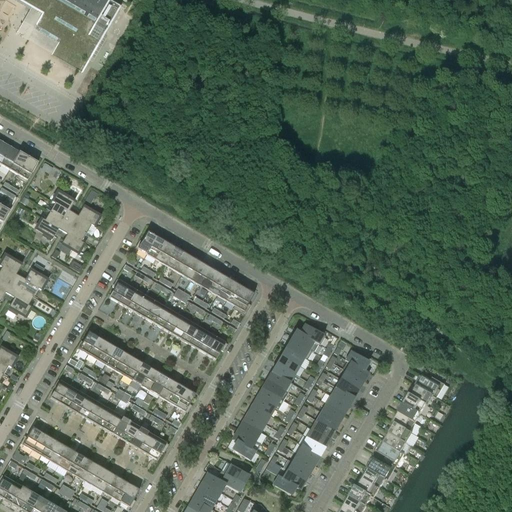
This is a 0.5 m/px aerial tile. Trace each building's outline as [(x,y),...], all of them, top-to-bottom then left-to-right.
[(16,35),(52,55),(83,72),(89,63),(121,8),(106,0),(15,0),(31,9),(16,35)] [(0,166),(11,149),(2,143),(0,146),(0,166)] [(19,154),(11,149),(0,166),(9,171),(19,154)] [(18,177),(28,159),(19,154),(9,171),(17,176),(18,177)] [(38,164),(28,159),(18,177),(17,176),(16,179),(25,185),(38,164)] [(52,169),(44,164),(41,170),(49,175),(52,169)] [(95,199),(98,195),(91,191),(88,195),(95,199)] [(68,213),(69,212),(74,203),(73,202),(74,200),(66,195),(65,197),(57,193),(52,203),(55,205),(68,213)] [(1,204),(0,205),(0,206),(0,207),(0,228),(11,210),(1,204)] [(50,213),(68,224),(73,215),(69,212),(68,213),(55,205),(50,213)] [(91,226),(94,228),(100,218),(92,213),(94,211),(86,206),(84,209),(83,208),(78,217),(77,218),(91,226)] [(62,233),(68,224),(50,213),(45,222),(58,230),(58,231),(62,233)] [(73,215),(68,224),(86,235),(91,226),(77,218),(78,217),(73,215)] [(45,222),(42,220),(36,230),(43,234),(42,237),(50,241),(51,239),(53,240),(58,231),(58,230),(45,222)] [(62,233),(67,236),(67,235),(81,243),(86,235),(68,224),(62,233)] [(135,249),(146,256),(156,238),(147,233),(142,242),(139,241),(135,249)] [(84,245),(81,243),(67,235),(67,236),(61,245),(62,246),(59,251),(67,256),(70,250),(78,255),(84,245)] [(165,244),(156,238),(146,256),(155,261),(165,244)] [(164,266),(174,249),(165,244),(155,261),(164,266)] [(183,254),(174,249),(164,266),(173,271),(183,254)] [(55,251),(51,258),(56,260),(60,253),(55,251)] [(181,276),(192,259),(183,254),(173,271),(181,276)] [(16,276),(21,266),(20,266),(21,263),(13,259),(12,261),(5,257),(0,264),(0,267),(2,268),(16,276)] [(136,264),(129,259),(126,263),(133,268),(136,264)] [(200,264),(192,259),(181,276),(190,282),(200,264)] [(199,287),(209,269),(200,264),(190,282),(199,287)] [(81,269),(74,265),(72,269),(79,273),(81,269)] [(28,274),(25,281),(24,281),(38,290),(41,291),(47,281),(39,277),(43,270),(35,266),(31,272),(30,271),(28,274)] [(125,266),(122,270),(130,274),(132,270),(125,266)] [(0,271),(0,278),(15,287),(20,278),(16,276),(2,268),(0,271)] [(218,275),(209,269),(199,287),(208,292),(218,275)] [(217,297),(227,280),(218,275),(208,292),(217,297)] [(9,297),(15,287),(0,278),(0,290),(5,293),(5,294),(9,297)] [(20,278),(15,287),(33,298),(38,290),(24,281),(25,281),(20,278)] [(114,289),(109,299),(118,304),(128,287),(116,280),(112,288),(114,289)] [(236,285),(227,280),(217,297),(226,302),(236,285)] [(234,307),(245,290),(236,285),(226,302),(234,307)] [(28,307),(28,306),(33,298),(15,287),(9,297),(14,299),(28,307)] [(137,292),(128,287),(118,304),(127,309),(137,292)] [(254,296),(245,290),(234,307),(233,310),(244,317),(251,306),(248,305),(254,296)] [(135,315),(146,297),(137,292),(127,309),(135,315)] [(154,302),(146,297),(135,315),(144,320),(154,302)] [(31,308),(28,306),(28,307),(14,299),(8,309),(10,309),(8,311),(16,316),(18,314),(25,318),(31,308)] [(153,325),(163,308),(154,302),(144,320),(153,325)] [(172,313),(163,308),(153,325),(162,330),(172,313)] [(171,335),(181,318),(172,313),(162,330),(171,335)] [(190,323),(181,318),(171,335),(180,340),(190,323)] [(238,328),(240,324),(233,320),(230,324),(238,328)] [(190,323),(180,340),(188,346),(199,328),(190,323)] [(314,343),(314,344),(318,346),(323,337),(306,326),(301,334),(301,335),(314,343)] [(227,331),(234,335),(236,331),(229,327),(227,331)] [(207,333),(199,328),(188,346),(197,351),(207,333)] [(310,351),(314,344),(314,343),(301,335),(301,334),(297,332),(292,341),(309,351),(310,351)] [(76,349),(87,356),(97,339),(88,333),(83,343),(80,341),(76,349)] [(206,356),(216,339),(207,333),(197,351),(206,356)] [(106,344),(97,339),(87,356),(96,361),(106,344)] [(228,345),(216,339),(206,356),(215,361),(221,352),(223,353),(228,345)] [(312,352),(310,351),(309,351),(292,341),(287,349),(304,360),(307,361),(312,352)] [(96,361),(105,366),(115,349),(106,344),(96,361)] [(0,362),(8,367),(11,369),(17,359),(9,355),(11,352),(3,348),(1,350),(0,349),(0,362)] [(300,368),(304,360),(287,349),(286,348),(280,357),(282,358),(282,357),(300,368)] [(124,354),(115,349),(105,366),(114,372),(124,354)] [(345,362),(346,363),(347,362),(363,372),(363,371),(368,363),(350,353),(345,362)] [(114,372),(123,377),(133,360),(124,354),(114,372)] [(295,376),(300,368),(282,357),(282,358),(277,366),(295,376)] [(77,364),(70,360),(68,364),(75,368),(77,364)] [(141,365),(133,360),(123,377),(131,382),(141,365)] [(0,374),(3,376),(8,367),(0,362),(0,374)] [(368,374),(363,371),(363,372),(347,362),(346,363),(342,371),(344,372),(345,372),(363,383),(368,374)] [(131,382),(140,387),(150,370),(141,365),(131,382)] [(66,366),(64,370),(71,374),(73,370),(66,366)] [(290,384),(295,376),(277,366),(272,374),(290,384)] [(159,375),(150,370),(140,387),(149,392),(159,375)] [(345,372),(344,372),(340,380),(359,391),(363,383),(345,372)] [(285,393),(287,395),(293,385),(290,384),(272,374),(267,382),(285,393)] [(149,392),(158,398),(168,380),(159,375),(149,392)] [(416,388),(433,398),(436,400),(445,385),(432,378),(430,382),(419,376),(413,386),(416,388)] [(177,385),(168,380),(158,398),(167,403),(177,385)] [(358,392),(359,391),(340,380),(335,389),(353,399),(357,391),(358,392)] [(50,399),(59,405),(69,387),(58,381),(53,389),(55,390),(50,399)] [(280,401),(285,393),(267,382),(262,391),(280,401)] [(167,403),(175,408),(186,391),(177,385),(167,403)] [(78,392),(69,387),(59,405),(68,410),(78,392)] [(427,407),(433,398),(416,388),(411,396),(411,397),(426,406),(425,406),(427,407)] [(348,407),(353,399),(335,389),(330,397),(348,407)] [(195,396),(186,391),(175,408),(187,415),(192,407),(189,405),(195,396)] [(283,402),(280,401),(262,391),(258,399),(275,409),(275,410),(278,411),(283,402)] [(68,410),(76,415),(87,398),(78,392),(68,410)] [(411,397),(411,396),(409,395),(403,405),(420,415),(425,406),(426,406),(411,397)] [(343,416),(348,407),(330,397),(325,405),(343,416)] [(95,403),(87,398),(76,415),(85,420),(95,403)] [(270,418),(275,410),(275,409),(258,399),(253,407),(270,418)] [(85,420),(94,425),(104,408),(95,403),(85,420)] [(338,423),(343,416),(325,405),(320,413),(339,424),(338,423)] [(398,414),(415,424),(420,415),(403,405),(398,414)] [(265,426),(270,418),(253,407),(252,406),(247,415),(265,426)] [(113,413),(104,408),(94,425),(103,430),(113,413)] [(103,430),(112,436),(122,418),(113,413),(103,430)] [(315,422),(334,433),(339,424),(320,413),(315,422)] [(392,424),(394,425),(409,434),(410,433),(415,424),(398,414),(392,424)] [(261,434),(265,426),(247,415),(242,424),(243,424),(261,434)] [(131,423),(122,418),(112,436),(121,441),(131,423)] [(179,429),(181,425),(174,421),(172,425),(179,429)] [(329,441),(334,433),(315,422),(311,430),(329,441)] [(121,441),(129,446),(140,429),(131,423),(121,441)] [(243,424),(238,432),(256,443),(261,434),(243,424)] [(412,434),(410,433),(409,434),(394,425),(389,434),(406,444),(412,434)] [(168,431),(175,435),(177,431),(170,427),(168,431)] [(20,445),(31,452),(41,434),(32,429),(27,438),(24,437),(20,445)] [(148,434),(140,429),(129,446),(138,451),(148,434)] [(324,449),(329,441),(311,430),(306,438),(324,449)] [(260,445),(256,443),(238,432),(238,433),(237,432),(234,436),(235,437),(233,441),(237,443),(251,451),(251,450),(255,453),(260,445)] [(50,440),(41,434),(31,452),(40,457),(50,440)] [(148,434),(138,451),(147,456),(157,439),(148,434)] [(389,434),(384,443),(401,453),(406,444),(389,434)] [(324,450),(324,449),(306,438),(301,447),(318,457),(323,449),(324,450)] [(169,446),(157,439),(147,456),(156,462),(161,454),(163,455),(169,446)] [(40,457),(49,462),(59,445),(50,440),(40,457)] [(404,454),(401,453),(384,443),(381,441),(375,452),(385,458),(383,461),(396,469),(404,454)] [(255,453),(251,450),(251,451),(237,443),(232,452),(250,462),(255,453)] [(68,450),(59,445),(49,462),(58,467),(68,450)] [(314,465),(318,457),(301,447),(296,455),(314,465)] [(58,467),(66,472),(77,455),(68,450),(58,467)] [(21,459),(14,455),(11,459),(19,463),(21,459)] [(86,460),(77,455),(66,472),(75,478),(86,460)] [(309,474),(314,465),(296,455),(291,463),(309,474)] [(367,471),(384,481),(388,483),(396,469),(383,461),(381,465),(371,459),(365,469),(367,471)] [(75,478),(84,483),(94,465),(86,460),(75,478)] [(258,476),(265,463),(261,460),(256,468),(254,470),(258,476)] [(309,474),(291,463),(288,461),(283,470),(286,472),(304,482),(309,474)] [(10,462),(8,466),(15,470),(17,466),(10,462)] [(103,471),(94,465),(84,483),(93,488),(103,471)] [(225,475),(243,485),(248,476),(230,466),(225,475)] [(93,488),(102,493),(112,476),(103,471),(93,488)] [(379,489),(384,481),(367,471),(362,479),(379,489)] [(299,491),(304,482),(286,472),(282,479),(281,480),(295,488),(295,489),(299,491)] [(220,483),(221,482),(208,475),(203,484),(221,494),(225,487),(225,486),(220,483)] [(238,494),(243,485),(225,475),(221,482),(220,483),(225,486),(225,487),(238,494)] [(0,498),(3,500),(13,483),(1,476),(0,478),(0,498)] [(121,481),(112,476),(102,493),(111,498),(121,481)] [(281,480),(282,479),(278,477),(272,486),(290,497),(295,489),(295,488),(281,480)] [(373,499),(379,489),(362,479),(357,488),(357,489),(372,498),(371,498),(373,499)] [(111,498),(119,503),(130,486),(121,481),(111,498)] [(13,483),(3,500),(12,505),(22,488),(13,483)] [(216,503),(221,494),(203,484),(198,492),(216,503)] [(139,492),(130,486),(119,503),(131,510),(136,502),(133,501),(139,492)] [(357,489),(357,488),(355,487),(349,497),(366,507),(371,498),(372,498),(357,489)] [(22,488),(12,505),(20,511),(31,493),(22,488)] [(211,511),(211,510),(216,503),(198,492),(194,500),(193,501),(211,511)] [(31,493),(20,511),(22,511),(31,511),(39,498),(31,493)] [(344,506),(353,511),(363,511),(366,507),(349,497),(344,506)] [(39,498),(31,511),(43,511),(48,504),(39,498)] [(187,509),(188,509),(193,511),(213,511),(214,511),(211,510),(211,511),(193,501),(194,500),(193,499),(187,509)]
